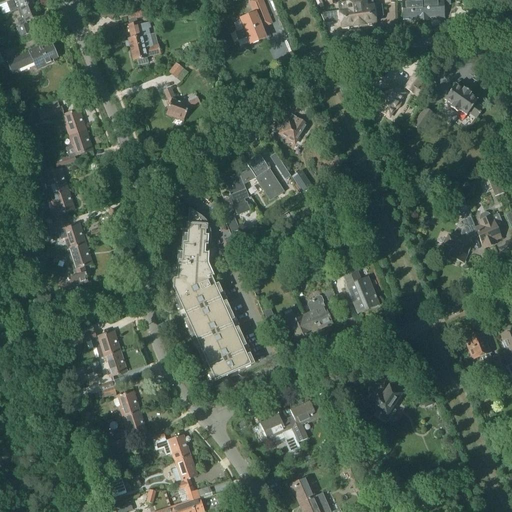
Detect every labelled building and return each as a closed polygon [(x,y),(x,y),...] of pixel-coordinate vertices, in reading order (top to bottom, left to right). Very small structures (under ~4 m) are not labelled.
[(13,0),(6,3),(10,13),(17,10),(33,3),(31,0),(13,0),(14,0),(13,0)] [(251,44),(265,38),(260,27),(270,23),(260,0),(258,0),(249,4),(253,14),(238,19),(243,30),(235,33),(238,41),(245,38),(248,45),(251,44)] [(320,0),(314,0),(318,6),(319,6),(320,9),(324,8),(322,4),(323,4),(320,0)] [(345,0),(337,1),(338,3),(339,11),(339,12),(340,22),(341,29),(341,30),(349,29),(349,27),(358,25),(354,0),(345,0)] [(354,0),(358,25),(368,24),(368,26),(376,25),(374,17),(382,16),(381,5),(373,6),(372,3),(372,2),(371,1),(370,0),(354,0)] [(422,0),(402,0),(402,1),(403,20),(410,20),(411,20),(411,19),(411,18),(418,18),(423,18),(422,1),(422,0)] [(422,0),(423,18),(436,17),(436,18),(443,18),(443,5),(450,4),(449,0),(422,0)] [(19,27),(16,28),(18,33),(20,38),(31,33),(28,24),(26,24),(26,22),(38,17),(39,17),(33,3),(17,10),(21,19),(17,20),(19,27)] [(130,21),(146,17),(144,9),(128,13),(130,21)] [(130,25),(128,26),(131,39),(128,40),(131,50),(133,61),(137,60),(138,66),(148,64),(147,58),(147,57),(160,54),(158,45),(153,47),(150,35),(150,34),(149,35),(148,29),(150,28),(149,23),(141,25),(141,23),(130,25)] [(57,58),(51,45),(43,48),(43,47),(38,49),(39,50),(8,63),(13,74),(19,72),(18,69),(34,62),(36,67),(42,64),(43,67),(53,63),(52,60),(57,58)] [(175,77),(182,68),(177,64),(170,72),(175,77)] [(181,81),(188,73),(184,70),(177,78),(181,81)] [(417,98),(424,88),(425,87),(422,85),(421,85),(424,81),(413,74),(403,89),(417,98)] [(394,109),(399,102),(397,101),(402,92),(391,85),(376,109),(387,116),(392,108),(394,109)] [(454,85),(447,95),(444,99),(451,105),(449,108),(456,113),(458,110),(466,115),(467,113),(476,118),(478,115),(479,115),(480,113),(482,109),(474,103),(476,100),(468,95),(469,93),(468,92),(464,90),(465,90),(464,89),(463,89),(462,90),(454,85)] [(184,105),(176,102),(170,88),(164,91),(169,105),(166,115),(183,121),(187,111),(201,105),(198,99),(197,99),(196,97),(189,100),(189,102),(184,105)] [(70,136),(85,131),(78,111),(64,116),(63,114),(63,113),(62,108),(39,115),(41,121),(49,118),(50,121),(50,122),(64,120),(70,136)] [(424,108),(411,127),(420,133),(434,114),(424,108)] [(306,125),(292,117),(289,122),(288,121),(279,135),(294,144),(306,125)] [(57,162),(54,162),(56,166),(56,168),(59,167),(64,165),(76,162),(76,161),(74,157),(78,155),(92,151),(85,131),(70,136),(73,147),(69,148),(66,149),(68,153),(69,158),(58,161),(57,162)] [(275,154),(270,157),(285,180),(290,177),(275,154)] [(239,175),(243,185),(251,181),(256,179),(270,200),(283,192),(269,170),(270,169),(269,168),(268,169),(259,155),(246,164),(250,170),(239,175)] [(54,171),(53,169),(51,168),(45,170),(44,172),(52,194),(67,189),(60,169),(54,171)] [(292,178),(303,195),(312,189),(301,172),(292,178)] [(3,180),(5,186),(23,180),(20,174),(3,180)] [(248,198),(243,185),(239,175),(239,174),(223,180),(238,215),(250,211),(246,203),(245,203),(244,200),(248,198)] [(488,180),(494,193),(503,190),(497,176),(488,180)] [(56,223),(67,220),(64,212),(73,209),(67,189),(52,194),(54,201),(49,203),(55,222),(56,222),(56,223)] [(207,202),(212,196),(206,191),(202,197),(207,202)] [(202,218),(201,217),(194,212),(194,213),(195,214),(193,217),(189,217),(189,216),(188,216),(187,237),(184,237),(183,237),(182,255),(179,255),(178,254),(177,273),(174,273),(174,272),(173,272),(172,290),(173,297),(180,311),(180,310),(182,310),(187,321),(185,322),(185,321),(184,321),(191,338),(192,337),(194,336),(199,347),(197,348),(197,347),(196,348),(203,364),(204,364),(204,363),(205,362),(211,374),(209,374),(208,374),(212,382),(252,364),(249,356),(248,356),(248,357),(246,357),(241,346),(243,345),(244,346),(237,329),(236,330),(237,330),(235,331),(230,320),(231,319),(232,320),(232,319),(225,303),(224,303),(225,304),(223,305),(218,293),(220,293),(221,293),(217,285),(215,286),(211,277),(212,277),(208,270),(210,269),(208,266),(208,265),(208,263),(208,261),(208,254),(205,254),(205,246),(207,246),(208,237),(211,237),(210,232),(209,228),(207,224),(204,220),(202,218)] [(481,225),(476,228),(485,249),(497,243),(495,240),(501,238),(491,215),(491,216),(489,213),(486,212),(483,213),(480,215),(479,217),(480,221),(479,221),(481,225)] [(232,233),(239,230),(233,216),(226,219),(232,233)] [(485,249),(476,228),(475,228),(470,217),(462,221),(465,227),(464,229),(463,230),(462,231),(461,233),(461,235),(461,236),(459,241),(448,236),(444,244),(449,246),(445,257),(462,263),(468,248),(465,247),(468,239),(478,235),(484,249),(485,249)] [(32,231),(28,219),(15,223),(19,236),(32,231)] [(56,223),(47,226),(49,233),(58,231),(60,240),(65,238),(69,250),(84,245),(78,225),(69,227),(67,220),(56,223)] [(91,265),(84,245),(67,251),(74,275),(72,275),(73,277),(58,282),(61,292),(76,287),(78,288),(79,286),(88,283),(85,276),(86,276),(85,273),(83,268),(91,265)] [(30,246),(17,251),(22,265),(35,260),(30,246)] [(355,270),(342,275),(347,287),(346,287),(358,314),(378,306),(373,294),(367,279),(360,281),(355,270)] [(327,301),(335,298),(331,288),(323,292),(327,301)] [(308,332),(309,332),(321,326),(322,328),(331,324),(322,303),(323,301),(321,297),(318,296),(315,298),(313,301),(308,303),(307,305),(311,313),(301,317),(308,332)] [(58,301),(50,303),(53,312),(61,309),(58,301)] [(262,312),(268,325),(275,322),(269,308),(262,312)] [(308,332),(301,317),(296,320),(293,313),(283,317),(288,328),(290,327),(296,340),(310,334),(309,332),(308,332)] [(104,358),(119,353),(112,332),(95,338),(93,332),(91,327),(79,330),(83,342),(91,340),(93,348),(96,347),(99,359),(103,357),(104,358)] [(499,354),(504,365),(511,362),(509,357),(511,355),(511,329),(500,335),(503,342),(501,342),(504,348),(505,348),(507,351),(499,354)] [(494,362),(493,358),(491,359),(489,354),(490,353),(490,352),(489,352),(486,347),(487,346),(484,339),(483,339),(481,335),(482,334),(482,333),(464,341),(473,361),(481,357),(485,366),(494,362)] [(110,378),(112,377),(125,373),(119,353),(104,358),(107,369),(110,378)] [(492,357),(493,358),(494,362),(497,368),(504,365),(499,354),(492,357)] [(98,392),(113,388),(110,378),(107,369),(101,371),(103,377),(96,380),(98,386),(84,390),(83,389),(71,393),(73,401),(98,393),(98,392)] [(387,415),(403,391),(391,383),(382,397),(375,393),(372,393),(370,396),(370,397),(367,398),(363,404),(363,406),(363,407),(364,408),(365,409),(367,409),(368,408),(369,407),(370,405),(378,410),(374,416),(383,422),(385,423),(387,422),(389,421),(390,418),(389,416),(387,415)] [(100,398),(115,394),(114,390),(113,388),(98,392),(98,393),(100,398)] [(427,390),(420,393),(426,408),(433,405),(427,390)] [(138,412),(132,393),(117,398),(117,399),(113,401),(116,408),(120,407),(123,417),(138,412)] [(292,417),(287,420),(292,432),(298,443),(308,439),(301,425),(307,423),(308,424),(314,421),(312,417),(324,411),(322,405),(312,409),(309,402),(290,411),(290,413),(292,417)] [(138,412),(123,417),(127,429),(121,431),(124,441),(128,440),(130,439),(130,438),(145,433),(138,412)] [(268,420),(258,425),(261,431),(262,430),(265,437),(267,441),(285,432),(286,435),(288,434),(292,432),(287,420),(281,422),(278,416),(268,420)] [(166,442),(165,440),(163,434),(151,438),(153,444),(155,451),(163,448),(166,455),(169,454),(170,455),(172,454),(174,461),(189,456),(182,436),(177,438),(177,437),(176,438),(167,441),(166,442)] [(113,451),(128,446),(130,445),(128,440),(124,441),(111,445),(113,451)] [(181,481),(196,476),(189,456),(174,461),(177,469),(172,471),(176,482),(180,480),(181,481)] [(351,482),(357,479),(352,468),(346,471),(351,482)] [(441,469),(420,477),(425,488),(446,480),(441,469)] [(298,504),(315,497),(306,477),(289,485),(293,494),(294,494),(298,504)] [(126,494),(121,479),(107,484),(112,499),(126,494)] [(357,479),(351,482),(356,493),(361,490),(357,479)] [(185,488),(191,486),(189,480),(178,484),(180,490),(185,488)] [(191,486),(185,488),(186,488),(189,499),(190,501),(191,502),(194,501),(199,499),(198,497),(196,491),(193,492),(192,488),(191,486)] [(152,504),(155,492),(149,490),(146,502),(152,504)] [(321,511),(315,497),(298,504),(301,511),(321,511)] [(171,508),(171,511),(203,511),(199,499),(191,502),(190,501),(171,508)]
